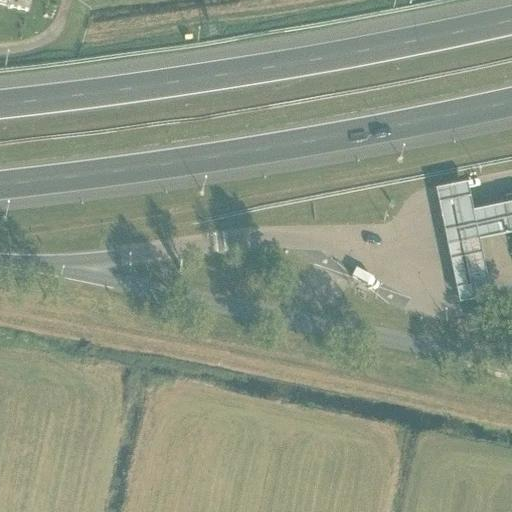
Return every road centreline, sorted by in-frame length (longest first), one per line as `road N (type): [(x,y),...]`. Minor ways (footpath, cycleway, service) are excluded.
road 1 (motorway): [(0,185),(198,165),(511,100)]
road 2 (motorway): [(511,18),(220,76),(0,103)]
